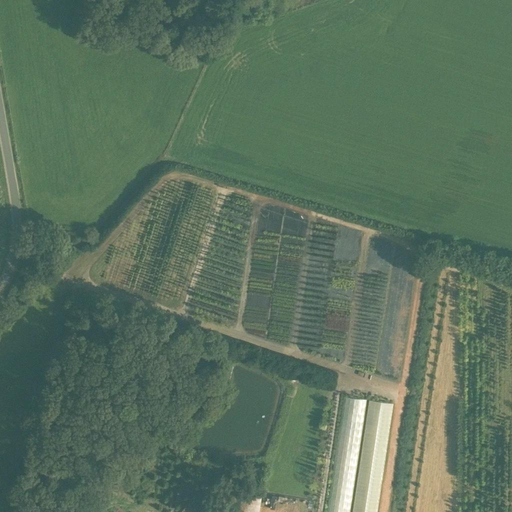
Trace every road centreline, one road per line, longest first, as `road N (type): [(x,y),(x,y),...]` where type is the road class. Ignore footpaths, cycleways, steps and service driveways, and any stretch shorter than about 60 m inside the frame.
road 1 (track): [(511,285),(423,258),(374,229),(175,172),(68,284),(0,477)]
road 2 (unclassified): [(0,93),(21,221),(0,289)]
